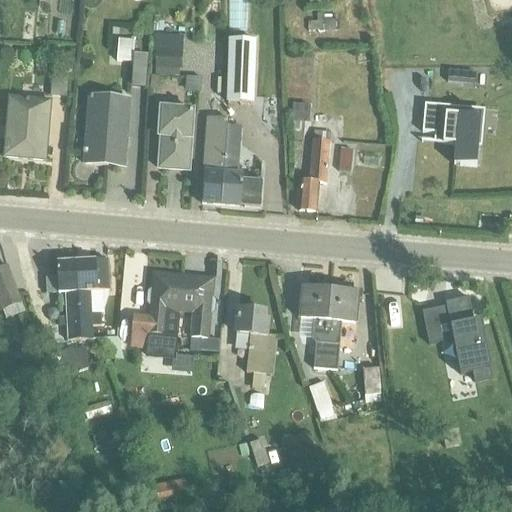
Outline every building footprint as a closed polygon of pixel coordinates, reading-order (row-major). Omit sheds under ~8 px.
[(228,0),(227,27),(251,28),(252,0),(228,0)] [(317,23),(308,23),(308,39),(315,40),(315,33),(336,34),(336,32),(340,32),(339,19),(336,19),(336,17),(324,17),(324,15),(317,15),(317,23)] [(181,71),(182,54),(180,54),(181,39),(158,37),(157,53),(156,53),(155,78),(179,79),(179,71),(181,71)] [(119,42),(117,63),(133,64),(133,56),(135,43),(119,42)] [(254,106),(256,43),(228,42),(226,105),(254,106)] [(145,90),(148,57),(133,56),(133,64),(131,89),(145,90)] [(66,99),(68,74),(52,72),(50,98),(66,99)] [(449,75),(448,84),(475,87),(476,76),(449,73),(449,75)] [(186,79),(185,93),(200,94),(201,80),(186,79)] [(124,167),(130,101),(90,97),(85,167),(108,169),(108,166),(124,167)] [(45,163),(51,102),(9,99),(4,160),(45,163)] [(291,135),(294,135),(294,142),(303,142),(304,124),(309,125),(310,107),(292,106),(291,135)] [(482,112),(425,106),(422,134),(439,136),(438,146),(455,147),(454,167),(476,169),(482,112)] [(193,112),(159,109),(157,141),(161,141),(159,172),(188,174),(193,112)] [(227,127),(227,121),(205,119),(202,174),(204,175),(202,206),(221,207),(227,127)] [(262,183),(242,182),(243,176),(238,175),(241,128),(227,127),(221,207),(260,210),(262,183)] [(319,185),(327,186),(330,133),(314,132),(313,142),(312,142),(308,183),(301,183),(298,213),(317,214),(319,185)] [(350,174),(353,152),(341,150),(338,173),(350,174)] [(362,165),(378,167),(379,156),(364,154),(362,165)] [(80,343),(93,342),(92,328),(102,328),(101,315),(92,316),(90,294),(109,293),(107,262),(75,264),(80,343)] [(57,277),(45,278),(46,295),(58,294),(58,296),(64,295),(66,319),(59,319),(59,329),(66,328),(67,343),(80,343),(75,264),(57,265),(57,277)] [(24,314),(21,305),(23,304),(7,266),(0,269),(0,308),(1,312),(3,312),(6,320),(24,314)] [(179,315),(182,280),(153,277),(152,290),(147,293),(146,304),(149,307),(147,319),(134,318),(130,350),(174,353),(178,314),(179,315)] [(182,280),(179,315),(192,316),(191,321),(188,321),(187,334),(190,334),(189,340),(199,341),(198,353),(218,354),(219,342),(209,342),(211,316),(215,313),(215,302),(211,297),(213,282),(182,280)] [(330,293),(302,291),(299,322),(314,324),(312,341),(316,345),(313,371),(323,372),(326,346),(330,293)] [(326,346),(339,347),(341,326),(355,328),(358,296),(340,294),(330,293),(326,346)] [(469,297),(447,302),(463,378),(473,376),(474,383),(493,380),(488,355),(491,354),(488,341),(485,342),(481,322),(475,323),(469,297)] [(238,312),(235,352),(248,353),(246,375),(253,376),(251,392),(263,393),(265,377),(271,378),(275,338),(266,337),(268,323),(264,322),(265,314),(238,312)] [(118,327),(103,327),(104,340),(117,339),(118,327)] [(339,347),(326,346),(323,372),(337,373),(339,347)] [(62,354),(50,358),(63,397),(75,393),(68,374),(79,370),(81,373),(92,368),(84,348),(74,352),(73,349),(62,354)] [(365,406),(381,404),(379,371),(363,373),(365,406)] [(321,425),(336,420),(323,384),(308,389),(321,425)] [(84,423),(113,414),(109,403),(81,411),(84,423)] [(115,430),(99,434),(105,452),(120,448),(115,430)] [(282,449),(310,443),(309,435),(280,441),(282,449)] [(261,442),(249,446),(257,469),(269,465),(261,442)] [(186,482),(155,488),(158,505),(159,505),(188,499),(186,482)]
